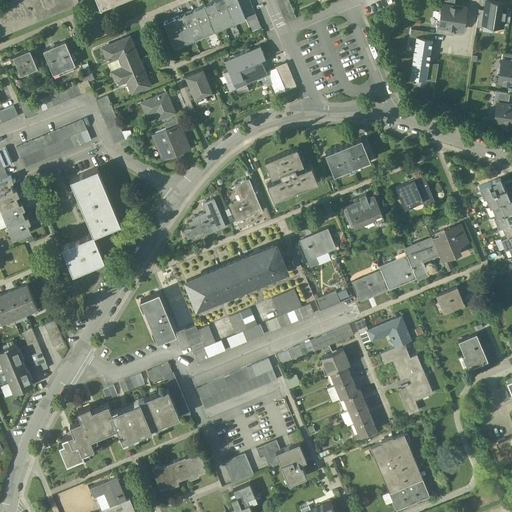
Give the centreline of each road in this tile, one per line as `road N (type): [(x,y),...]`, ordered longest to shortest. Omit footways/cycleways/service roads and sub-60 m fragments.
road 1 (residential): [(179,195),(72,362)]
road 2 (residential): [(72,362),(23,454),(9,511)]
road 3 (residential): [(312,108),(256,125),(179,195)]
road 4 (residential): [(72,362),(113,374),(175,351),(186,378)]
road 5 (residential): [(104,141),(87,99),(6,131)]
road 6 (residential): [(6,131),(25,173),(104,141)]
road 7 (residential): [(511,160),(395,117)]
road 8 (residential): [(345,5),(395,117)]
